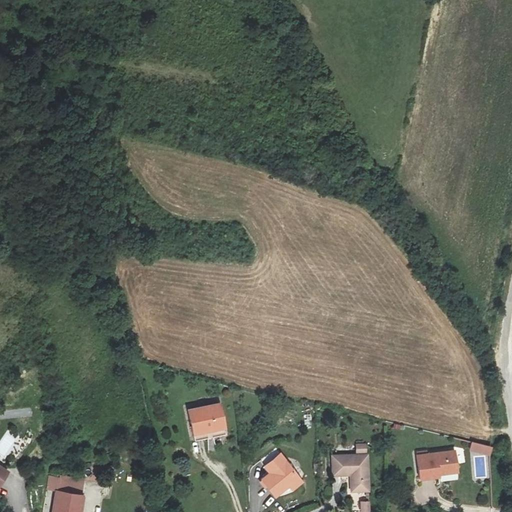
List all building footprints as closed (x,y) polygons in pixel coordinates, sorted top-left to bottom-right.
[(218,403),(188,410),(195,441),(225,434),(218,403)] [(472,443),(470,451),(490,455),(491,448),(472,443)] [(454,450),(416,454),(419,483),(443,480),(442,473),(457,472),(454,450)] [(367,455),(332,456),(333,475),(351,474),(352,493),(369,493),(367,455)] [(286,465),(261,482),(273,500),(288,489),(299,481),(286,465)] [(299,481),(288,489),(290,492),(301,485),(299,481)] [(87,511),(90,499),(59,493),(55,511),(87,511)] [(370,511),(370,502),(361,502),(361,511),(370,511)]
